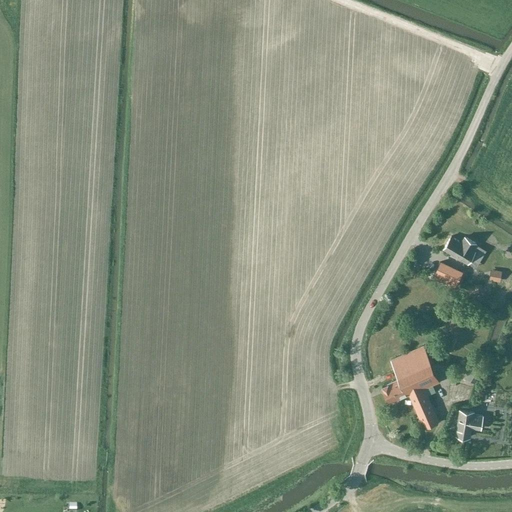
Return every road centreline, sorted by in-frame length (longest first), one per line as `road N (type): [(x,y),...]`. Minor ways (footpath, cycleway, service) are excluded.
road 1 (tertiary): [(368,445),(355,351),(360,329),(511,49)]
road 2 (tertiary): [(368,445),(456,464),(511,463)]
